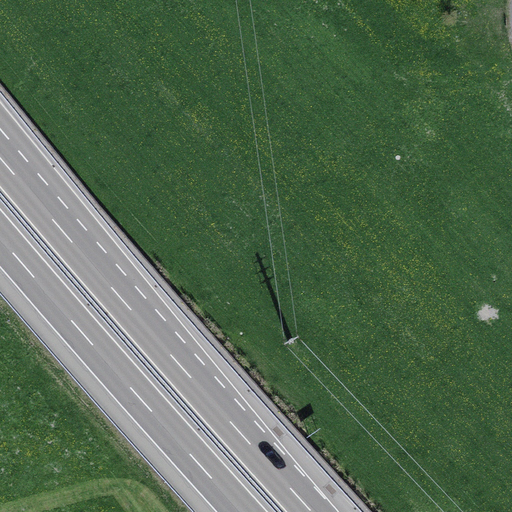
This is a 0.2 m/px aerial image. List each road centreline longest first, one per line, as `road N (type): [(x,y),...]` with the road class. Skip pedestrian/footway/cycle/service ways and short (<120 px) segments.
road 1 (motorway): [(313,511),(0,156)]
road 2 (motorway): [(0,239),(240,511)]
